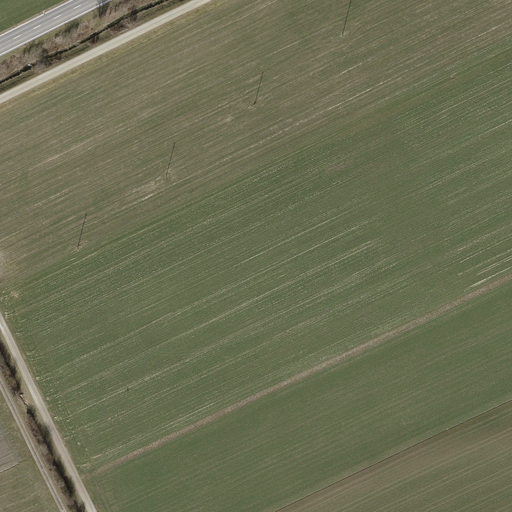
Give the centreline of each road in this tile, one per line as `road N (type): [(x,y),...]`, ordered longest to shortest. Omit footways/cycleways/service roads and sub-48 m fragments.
road 1 (track): [(0,100),(206,0)]
road 2 (track): [(90,511),(0,321)]
road 3 (track): [(0,386),(62,511)]
